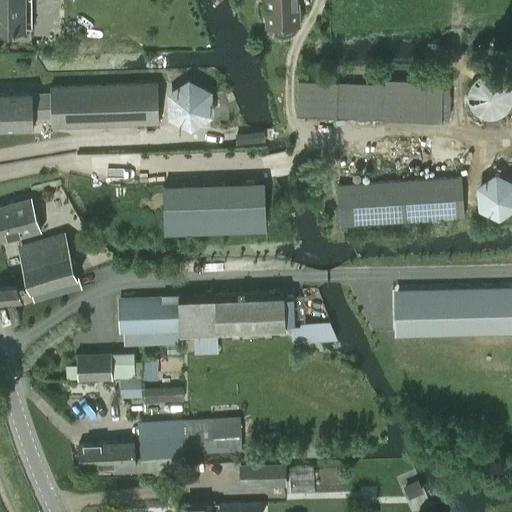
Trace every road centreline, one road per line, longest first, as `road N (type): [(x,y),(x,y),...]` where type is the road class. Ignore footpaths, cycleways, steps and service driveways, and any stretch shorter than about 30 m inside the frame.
road 1 (track): [(511,134),(289,132)]
road 2 (tertiary): [(56,511),(0,366)]
